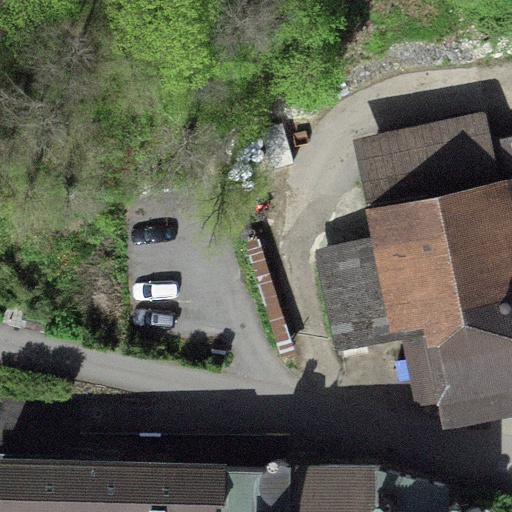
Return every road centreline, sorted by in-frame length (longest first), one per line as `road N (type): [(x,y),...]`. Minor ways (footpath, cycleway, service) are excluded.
road 1 (residential): [(511,457),(0,355)]
road 2 (track): [(511,80),(378,108),(327,153),(187,389)]
